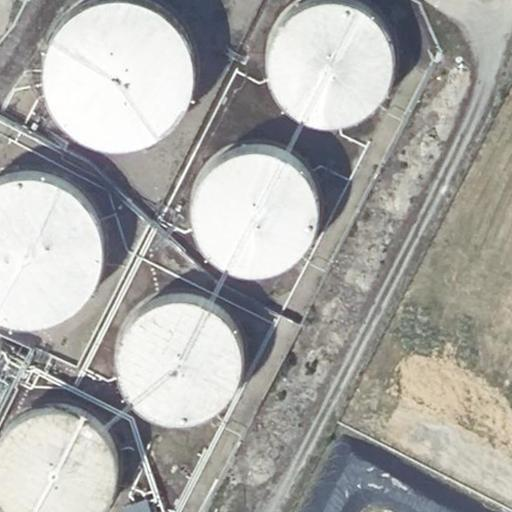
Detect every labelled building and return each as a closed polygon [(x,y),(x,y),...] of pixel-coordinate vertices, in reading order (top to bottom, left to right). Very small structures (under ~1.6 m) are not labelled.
[(197,83),(198,69),(198,67),(196,52),(192,38),(186,27),(177,16),(165,6),(153,0),(94,0),(86,4),(73,13),(62,26),(55,39),(51,52),(49,66),(51,83),(55,96),(60,106),(69,119),(78,127),(92,135),(105,140),(121,143),(135,142),(142,140),(153,136),(164,131),(175,122),(184,111),(192,98),(197,83)] [(394,70),(395,58),(395,57),(394,45),(390,33),(384,22),(376,12),(367,5),(357,0),(309,0),(300,5),(289,14),(280,25),(275,36),(272,46),(271,58),(273,70),(276,81),(281,91),(284,95),(293,105),(304,112),(311,115),(325,119),(336,119),(348,118),(359,114),(369,108),(376,102),(385,92),(390,83),(394,70)] [(322,219),(323,207),(323,206),(321,191),(317,180),(311,168),(302,159),(292,152),(280,146),(271,143),(256,142),(245,144),(232,148),(223,153),(212,162),(204,174),(200,182),(196,194),(195,207),(196,218),(199,230),(205,241),(213,251),(223,259),(236,266),(246,269),(262,270),(274,269),(282,266),(291,262),(303,253),(313,241),(318,231),(322,219)] [(108,268),(109,253),(109,251),(108,238),(104,223),(96,208),(91,201),(84,193),(71,184),(56,177),(42,174),(26,173),(18,174),(9,176),(0,178),(0,325),(6,328),(17,331),(28,332),(43,331),(58,327),(70,321),(77,316),(85,310),(96,297),(103,283),(108,268)] [(245,368),(246,356),(246,355),(244,341),(241,329),(234,319),(225,308),(215,301),(205,296),(194,294),(181,293),(166,295),(156,300),(148,304),(138,313),(131,323),(126,332),(123,343),(121,355),(123,369),(126,379),(132,390),(138,397),(146,405),(158,412),(166,415),(181,418),(194,417),(205,414),(215,409),(226,401),(234,392),(240,382),(245,368)] [(120,481),(122,468),(122,467),(121,455),(117,444),(111,432),(104,424),(95,416),(82,409),(73,406),(60,405),(48,406),(36,409),(26,414),(16,422),(9,431),(2,442),(0,448),(0,488),(6,501),(14,511),(103,511),(110,505),(117,493),(120,481)]
